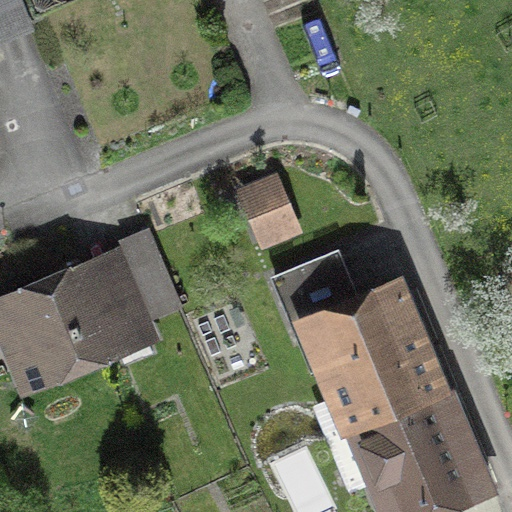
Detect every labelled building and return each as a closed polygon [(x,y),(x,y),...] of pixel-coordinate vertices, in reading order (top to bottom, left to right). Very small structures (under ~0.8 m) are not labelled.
[(0,0),(0,46),(27,35),(12,0),(0,0)] [(276,182),(238,197),(262,257),(300,241),(276,182)] [(146,246),(0,304),(0,341),(23,399),(155,346),(147,326),(174,315),(146,246)] [(394,291),(312,326),(354,426),(436,390),(394,291)] [(436,390),(354,426),(391,511),(408,511),(486,479),(471,445),(463,449),(456,433),(455,433),(436,390)]
